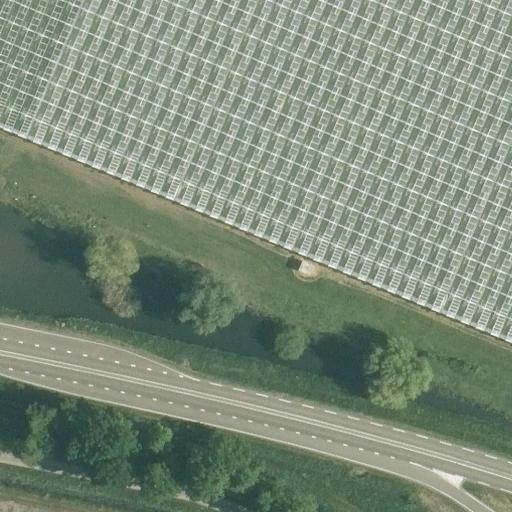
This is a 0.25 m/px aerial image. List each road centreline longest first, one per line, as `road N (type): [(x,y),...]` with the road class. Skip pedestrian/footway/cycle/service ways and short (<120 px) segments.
road 1 (primary): [(405,449),(0,354)]
road 2 (unclassified): [(228,511),(0,463)]
